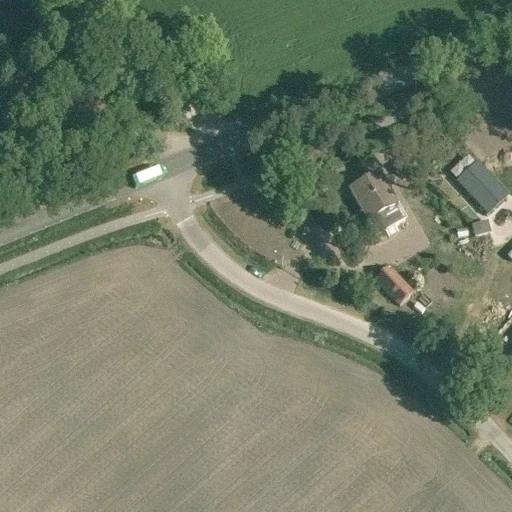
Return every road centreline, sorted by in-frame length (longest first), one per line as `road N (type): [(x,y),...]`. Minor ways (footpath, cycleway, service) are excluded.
road 1 (unclassified): [(511,454),(392,347),(226,268),(192,234),(162,170)]
road 2 (tertiary): [(162,170),(511,32)]
road 3 (track): [(226,143),(93,0)]
road 4 (tertiary): [(0,234),(162,170)]
